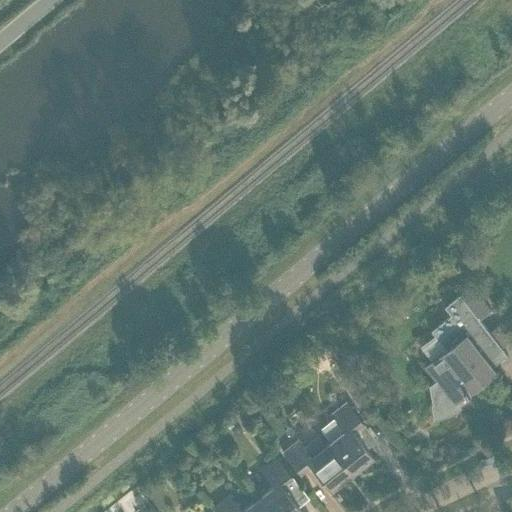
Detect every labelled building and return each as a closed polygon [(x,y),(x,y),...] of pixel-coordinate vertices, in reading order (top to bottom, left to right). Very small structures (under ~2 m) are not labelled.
[(432,361),(425,366),(428,370),(436,380),(431,384),(431,383),(429,384),(435,416),(440,415),(443,414),(447,412),(450,411),(454,409),(457,406),(455,403),(467,393),(468,394),(470,392),(469,391),(477,385),(496,370),(493,367),(492,366),(492,365),(506,354),(507,355),(508,354),(480,319),(492,309),(472,283),(463,290),(460,293),(445,305),(451,314),(431,329),(434,333),(435,334),(447,349),(433,360),(432,361)] [(324,345),(303,361),(310,371),(316,367),(324,378),(340,367),(324,345)] [(341,345),(332,352),(341,363),(350,356),(341,345)] [(329,440),(326,442),(351,473),(372,457),(351,431),(362,423),(345,401),(330,413),(333,418),(319,428),(329,440)] [(310,464),(330,490),(351,473),(326,442),(310,455),(298,439),(282,451),(299,473),(310,464)] [(256,497),(268,511),(301,511),(281,487),(292,478),(275,456),(260,469),(272,484),(256,497)] [(268,511),(256,497),(240,510),(228,494),(212,506),(216,511),(268,511)]
